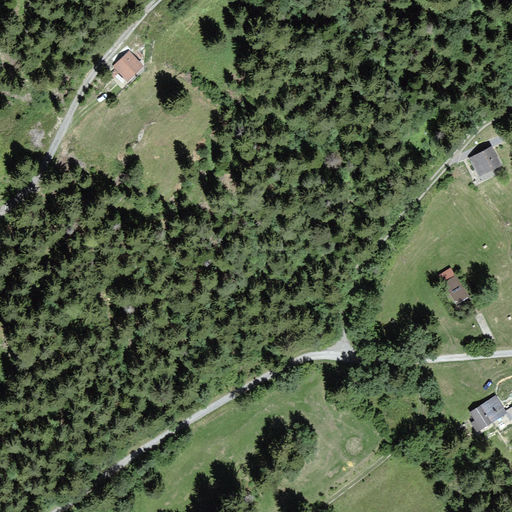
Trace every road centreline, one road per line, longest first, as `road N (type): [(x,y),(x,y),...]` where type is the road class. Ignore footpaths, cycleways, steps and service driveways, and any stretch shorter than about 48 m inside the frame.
road 1 (unclassified): [(511,355),(294,359),(57,511)]
road 2 (track): [(330,356),(345,342),(367,259),(400,213),(511,106)]
road 3 (track): [(0,209),(28,193),(68,125),(82,76),(157,0)]
